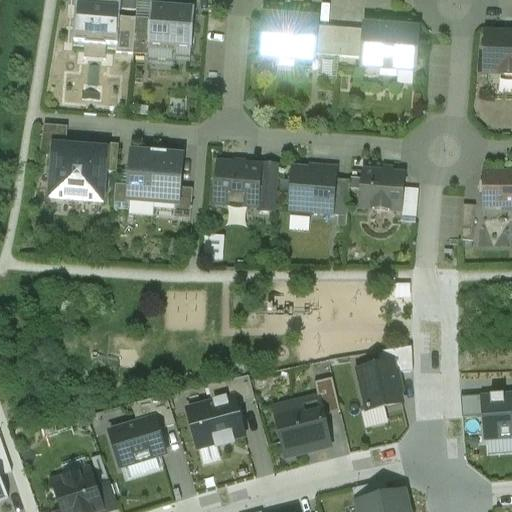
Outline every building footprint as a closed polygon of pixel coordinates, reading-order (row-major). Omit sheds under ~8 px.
[(106,0),(102,0),(93,0),(93,1),(77,0),(74,44),(86,45),(85,47),(106,48),(106,46),(117,47),(118,47),(120,19),(121,3),(106,2),(106,0)] [(195,11),(151,8),(150,22),(148,51),(149,52),(176,53),(176,49),(192,51),(195,11)] [(136,21),(120,19),(118,47),(117,47),(116,55),(133,56),(136,21)] [(316,23),(265,19),(262,52),(263,52),(262,59),(279,60),(278,67),(296,68),(296,61),(313,63),(313,57),(314,57),(316,29),(316,23)] [(150,22),(136,21),(133,56),(148,57),(149,52),(148,51),(150,22)] [(341,31),(316,29),(314,57),(339,59),(341,31)] [(417,33),(366,29),(366,33),(363,61),(363,65),(364,65),(363,68),(380,70),(379,77),(397,78),(397,71),(414,72),(414,66),(415,65),(417,33)] [(366,33),(341,31),(339,59),(363,61),(366,33)] [(511,35),(486,35),(485,75),(500,75),(504,79),(511,79),(511,35)] [(68,129),(44,127),(42,141),(58,143),(67,143),(68,129)] [(58,143),(42,141),(40,158),(50,158),(49,173),(53,173),(55,148),(58,149),(58,143)] [(119,147),(106,146),(105,152),(106,153),(105,174),(117,175),(119,147)] [(83,148),(72,147),(72,150),(58,149),(55,148),(53,173),(51,200),(102,204),(105,174),(106,153),(105,152),(83,151),(83,148)] [(167,154),(151,153),(151,156),(133,155),(130,188),(129,203),(130,203),(175,206),(178,207),(180,191),(182,159),(167,157),(167,154)] [(260,170),(219,167),(216,204),(257,207),(260,177),(260,170)] [(335,175),(294,172),(291,211),(291,215),(310,217),(311,213),(332,215),(335,182),(335,175)] [(405,177),(363,173),(360,210),(402,213),(405,177)] [(511,175),(484,176),(484,208),(511,207),(511,175)] [(278,178),(260,177),(257,207),(257,213),(275,215),(278,178)] [(350,183),(335,182),(332,215),(331,218),(347,219),(350,183)] [(130,188),(116,187),(114,205),(130,207),(130,203),(129,203),(130,188)] [(193,192),(180,191),(178,207),(175,206),(174,220),(191,222),(193,192)] [(475,208),(463,207),(461,243),(472,244),(475,208)] [(312,231),(311,219),(290,220),(291,232),(312,231)] [(377,355),(380,368),(394,365),(396,375),(412,374),(411,349),(377,355)] [(380,368),(359,372),(368,416),(403,409),(396,375),(394,365),(380,368)] [(249,380),(207,389),(212,406),(234,400),(236,408),(254,403),(249,380)] [(302,412),(275,418),(285,463),(348,449),(336,394),(300,402),(302,412)] [(511,397),(481,400),(484,445),(511,442),(511,397)] [(165,399),(131,408),(137,426),(154,421),(158,434),(176,429),(165,399)] [(212,406),(185,413),(197,455),(213,450),(215,454),(234,449),(233,444),(245,441),(236,408),(234,400),(212,406)] [(137,426),(108,436),(121,475),(166,460),(158,434),(154,421),(137,426)] [(89,473),(52,484),(60,511),(101,511),(95,492),(89,473)] [(352,491),(354,503),(388,495),(385,484),(352,491)] [(95,492),(101,511),(114,511),(118,511),(110,487),(95,492)] [(356,511),(388,511),(410,507),(406,491),(388,495),(354,503),(356,511)]
